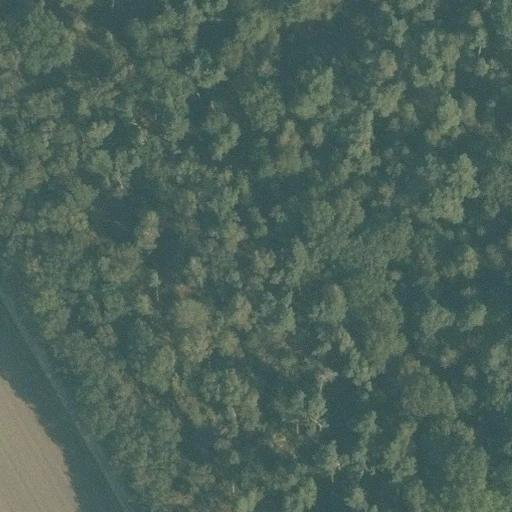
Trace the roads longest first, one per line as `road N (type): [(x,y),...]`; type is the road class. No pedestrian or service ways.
road 1 (track): [(189,0),(456,511)]
road 2 (track): [(131,511),(0,286)]
